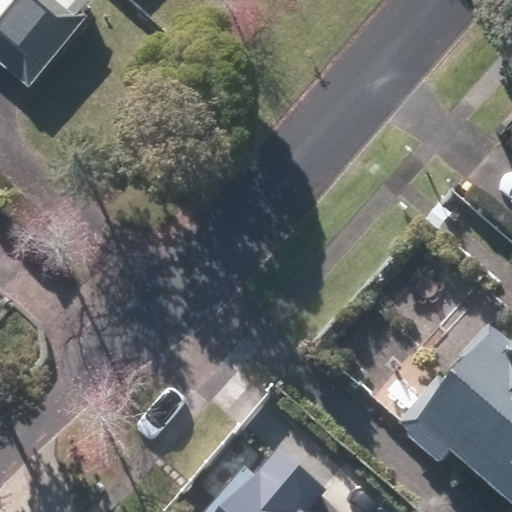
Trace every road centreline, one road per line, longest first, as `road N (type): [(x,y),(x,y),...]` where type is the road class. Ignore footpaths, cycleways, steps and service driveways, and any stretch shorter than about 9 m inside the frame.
road 1 (residential): [(437,0),(0,469)]
road 2 (unknown): [(200,253),(483,511)]
